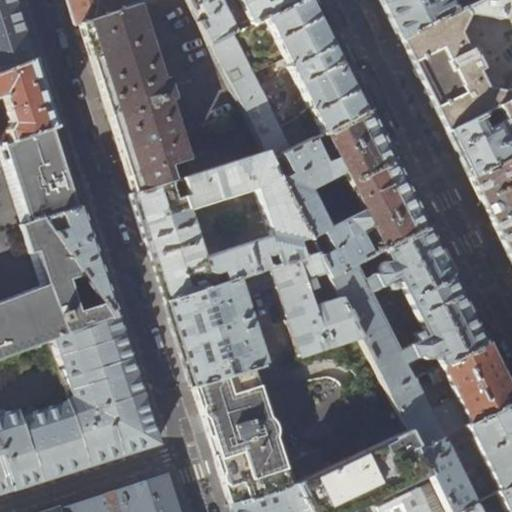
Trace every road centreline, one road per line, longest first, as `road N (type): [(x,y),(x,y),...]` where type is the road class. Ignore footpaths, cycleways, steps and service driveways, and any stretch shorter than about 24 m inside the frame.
road 1 (residential): [(201,511),(37,0)]
road 2 (residential): [(342,0),(511,340)]
